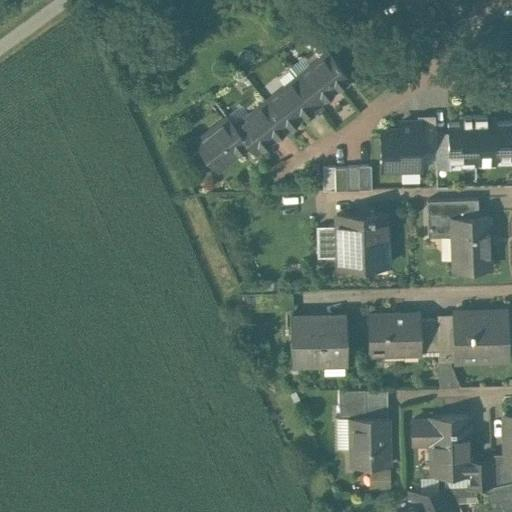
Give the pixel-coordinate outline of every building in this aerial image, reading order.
[(348,77),(329,52),(297,77),(317,102),(348,77)] [(297,77),(266,101),(286,127),(317,102),(297,77)] [(235,126),(248,143),(247,143),(254,152),(286,127),(266,101),(235,126)] [(419,121),(419,151),(435,151),(435,131),(435,115),(417,115),(417,121),(419,121)] [(458,116),(458,122),(447,122),(447,131),(448,162),(450,162),(461,162),(462,165),(474,165),(472,115),(458,116)] [(494,115),(472,115),(474,165),(496,164),(496,157),(511,157),(511,120),(495,121),(494,115)] [(228,117),(196,143),(216,168),(247,143),(248,143),(235,126),(228,117)] [(400,129),(381,130),(382,169),(420,168),(419,151),(419,121),(417,121),(400,121),(400,129)] [(447,131),(435,131),(435,151),(436,167),(450,167),(450,162),(448,162),(447,131)] [(359,189),(358,165),(346,165),(347,189),(359,189)] [(371,189),(370,165),(358,165),(359,189),(371,189)] [(347,189),(346,166),(334,166),(335,190),(347,189)] [(477,198),(426,200),(427,218),(478,216),(477,198)] [(386,213),(336,214),(336,225),(337,257),(337,265),(387,264),(386,213)] [(478,216),(427,218),(427,236),(451,235),(452,269),(490,267),(488,216),(478,216)] [(336,225),(316,226),(317,257),(337,257),(336,225)] [(291,291),(241,292),(250,309),(292,308),(291,291)] [(485,312),(472,312),(472,310),(452,311),(453,321),(454,360),(455,360),(455,354),(487,353),(487,360),(506,359),(505,309),(485,310),(485,312)] [(344,311),(291,313),(292,366),(293,366),(293,362),(324,361),(324,357),(344,356),(344,364),(346,364),(344,311)] [(418,311),(368,313),(369,350),(403,349),(403,352),(419,352),(419,351),(418,319),(418,311)] [(437,322),(436,319),(418,319),(419,351),(437,350),(437,322)] [(454,360),(453,321),(437,322),(437,350),(437,360),(454,360)] [(364,388),(338,389),(339,418),(349,418),(349,417),(364,416),(364,388)] [(511,414),(503,415),(504,453),(505,465),(511,465),(511,464),(511,414)] [(364,416),(349,417),(349,418),(350,464),(389,463),(388,416),(364,416)] [(467,416),(430,417),(430,419),(411,419),(412,441),(430,441),(432,473),(468,472),(468,487),(480,487),(482,487),(492,484),(492,460),(469,460),(467,416)] [(505,465),(504,453),(492,454),(492,460),(492,484),(511,480),(511,467),(511,465),(505,465)] [(492,484),(482,487),(496,511),(495,511),(501,511),(497,502),(511,495),(511,481),(511,480),(492,484)] [(444,488),(408,489),(415,504),(424,500),(428,511),(451,511),(453,511),(444,488)] [(511,511),(511,495),(497,502),(501,511),(511,511)] [(415,504),(398,511),(428,511),(424,500),(415,504)]
